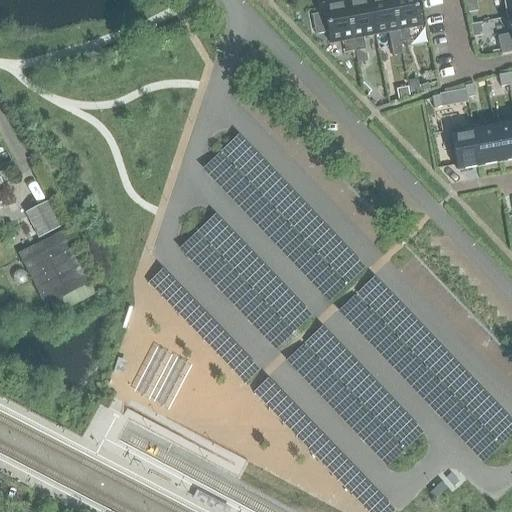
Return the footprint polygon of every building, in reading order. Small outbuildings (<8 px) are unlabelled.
[(367,0),(348,0),(344,1),(354,52),(364,50),(361,38),(374,36),(367,0)] [(390,0),(367,0),(374,36),(387,33),(389,45),(399,43),(390,0)] [(414,0),(390,0),(399,43),(408,41),(406,30),(420,27),(414,0)] [(477,11),(474,0),(471,0),(465,1),(467,13),(477,11)] [(511,0),(503,0),(506,17),(511,16),(511,0)] [(344,1),(321,5),(328,44),(342,42),(344,53),(354,52),(344,1)] [(510,35),(496,38),(499,55),(511,52),(511,16),(506,17),(510,35)] [(481,36),(479,24),(469,26),(472,37),(481,36)] [(505,74),(497,76),(499,88),(507,86),(505,74)] [(471,85),(463,87),(465,98),(473,97),(471,85)] [(462,88),(438,94),(440,104),(465,98),(462,88)] [(438,96),(430,98),(433,109),(440,108),(438,96)] [(493,127),(499,163),(511,160),(511,118),(491,122),(492,127),(493,127)] [(448,130),(456,171),(478,167),(471,131),(473,130),(472,126),(448,130)] [(471,131),(478,167),(499,163),(493,127),(492,127),(473,130),(471,131)] [(364,266),(236,135),(199,171),(327,302),(364,266)] [(24,213),(36,238),(59,227),(47,202),(24,213)] [(276,350),(311,316),(215,216),(179,250),(276,350)] [(16,253),(43,306),(49,303),(54,315),(100,291),(95,279),(87,283),(61,231),(16,253)] [(148,284),(246,385),(259,372),(162,271),(148,284)] [(511,434),(511,423),(373,278),(338,311),(482,463),(511,434)] [(423,433),(321,327),(285,361),(386,468),(423,433)] [(366,511),(392,511),(394,511),(267,379),(252,393),(366,511)]
